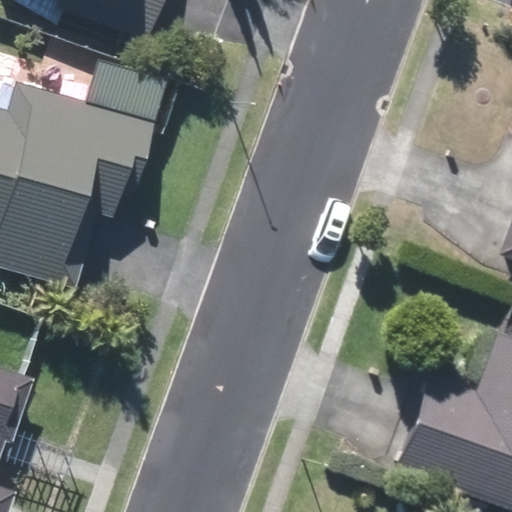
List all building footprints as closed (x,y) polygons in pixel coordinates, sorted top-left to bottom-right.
[(46,0),(120,27),(126,11),(146,18),(152,0),(46,0)] [(148,124),(31,87),(27,102),(0,93),(0,263),(45,277),(81,164),(131,179),(148,124)] [(511,100),(511,101),(507,141),(511,167),(511,192),(495,239),(511,245),(511,100)] [(418,368),(387,450),(511,497),(511,331),(493,324),(469,387),(418,368)] [(0,360),(0,395),(11,365),(0,360)]
